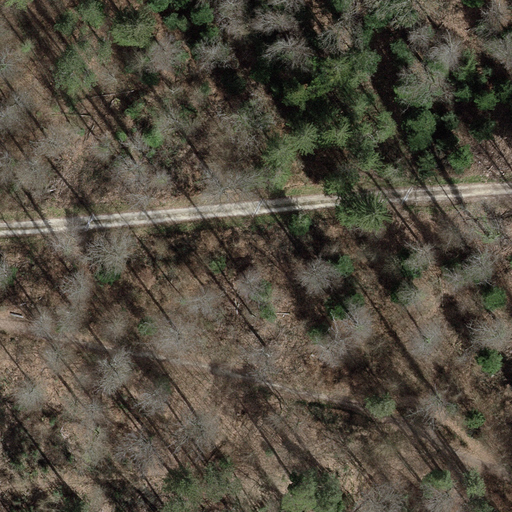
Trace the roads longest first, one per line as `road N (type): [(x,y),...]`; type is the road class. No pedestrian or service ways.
road 1 (track): [(0,316),(357,403),(463,462),(511,477)]
road 2 (track): [(0,226),(511,187)]
